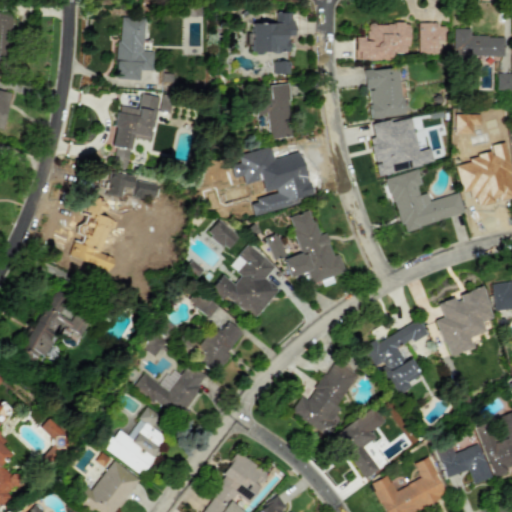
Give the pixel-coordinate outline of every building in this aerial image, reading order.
[(249,52),(287,52),(287,37),(290,37),(290,13),(273,13),(273,23),(249,23),(249,52)] [(136,80),(137,70),(151,70),(151,51),(141,51),(143,19),(117,18),(114,79),(136,80)] [(390,60),(391,53),(406,54),(407,24),(364,23),(364,37),(353,37),(352,59),(390,60)] [(416,54),(434,54),(434,40),(442,40),(443,24),(416,23),(416,54)] [(468,28),(452,28),(451,57),(502,57),(502,36),(468,36),(468,28)] [(272,62),(272,74),(287,73),(287,61),(272,62)] [(403,115),(401,98),(406,98),(404,82),(397,83),(395,66),(361,71),(363,89),(367,89),(370,119),(403,115)] [(509,90),(509,74),(496,74),(495,90),(509,90)] [(266,138),(289,137),(285,83),(266,85),(267,95),(254,96),(255,115),(265,114),(266,138)] [(0,129),(2,130),(9,93),(0,90),(0,129)] [(158,97),(139,94),(136,109),(117,106),(108,150),(113,151),(112,159),(126,162),(130,137),(150,140),(158,97)] [(431,163),(427,148),(415,151),(408,116),(369,125),(371,138),(367,139),(372,163),(373,163),(375,176),(431,163)] [(450,137),(470,137),(470,119),(450,119),(450,137)] [(455,192),(427,200),(424,193),(417,195),(414,186),(419,184),(415,169),(385,177),(399,230),(461,214),(455,192)] [(78,246),(97,252),(108,219),(100,216),(105,202),(89,197),(84,211),(89,213),(78,246)] [(286,216),(297,253),(280,258),(285,277),(305,271),(308,283),(342,273),(336,254),(330,256),(323,232),(315,235),(307,210),(286,216)] [(225,250),(236,235),(214,219),(204,234),(225,250)] [(262,238),(271,260),(283,255),(273,233),(262,238)] [(271,266),(245,244),(235,255),(242,262),(232,273),(236,276),(230,284),(219,275),(207,289),(220,300),(224,297),(250,320),(276,289),(262,277),(271,266)] [(511,280),(488,283),(492,311),(511,308),(511,280)] [(446,356),(470,348),(466,337),(482,331),(479,322),(491,318),(480,287),(451,297),(435,303),(440,317),(432,320),(446,356)] [(79,336),(88,320),(59,305),(64,297),(48,289),(17,349),(38,359),(50,334),(55,337),(61,326),(79,336)] [(214,308),(197,292),(188,302),(206,317),(214,308)] [(224,353),(240,333),(221,318),(190,357),(212,374),(227,355),(224,353)] [(358,347),(369,367),(376,363),(393,395),(407,388),(404,382),(416,376),(406,357),(401,360),(394,348),(423,333),(416,319),(373,342),(372,340),(358,347)] [(138,348),(153,356),(162,339),(147,331),(138,348)] [(354,375),(331,359),(304,400),(298,395),(287,412),(324,437),(332,425),(328,422),(337,407),(334,405),(354,375)] [(166,390),(140,373),(130,388),(175,418),(204,376),(185,363),(166,390)] [(0,500),(4,494),(6,495),(16,478),(0,468),(0,461),(6,452),(0,448),(0,443),(3,438),(0,436),(0,417),(6,407),(0,403),(0,500)] [(125,436),(115,430),(110,439),(104,435),(96,446),(139,475),(164,437),(148,427),(156,415),(143,407),(125,436)] [(381,423),(372,407),(330,433),(359,480),(376,470),(360,446),(372,438),(368,431),(381,423)] [(511,411),(497,416),(505,438),(494,442),(487,422),(474,426),(492,477),(506,472),(504,466),(511,462),(511,411)] [(477,444),(452,452),(448,441),(433,446),(443,477),(466,470),(471,484),(488,478),(477,444)] [(241,511),(227,503),(232,494),(246,503),(266,472),(235,453),(197,511),(241,511)] [(418,479),(391,490),(385,475),(368,482),(380,511),(408,511),(443,497),(426,457),(411,463),(418,479)] [(110,511),(135,480),(110,460),(87,491),(82,487),(72,500),(88,511),(110,511)] [(288,511),(286,508),(284,510),(276,497),(251,511),(288,511)]
